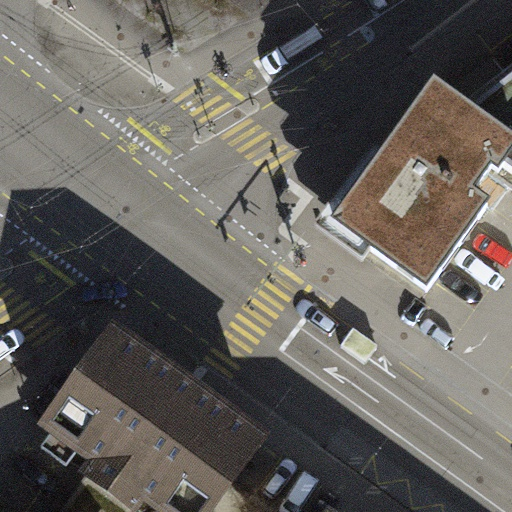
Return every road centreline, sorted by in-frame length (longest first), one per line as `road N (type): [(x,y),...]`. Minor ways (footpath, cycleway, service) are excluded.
road 1 (primary): [(111,203),(507,511)]
road 2 (tertiary): [(111,203),(418,0)]
road 3 (primary): [(0,114),(111,203)]
road 4 (secondary): [(0,281),(111,203)]
